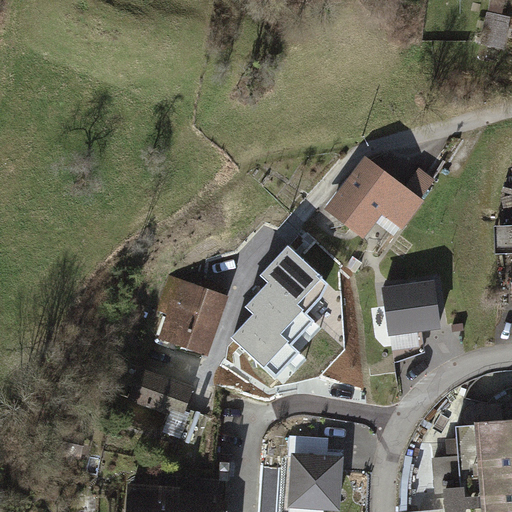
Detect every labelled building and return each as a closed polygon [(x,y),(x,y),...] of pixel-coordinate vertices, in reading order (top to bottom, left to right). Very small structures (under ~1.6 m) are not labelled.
[(511,19),(489,15),(483,45),(504,50),(511,19)] [(368,161),(330,212),(364,237),(382,213),(400,226),(421,199),(423,201),(437,182),(422,171),(406,191),(368,161)] [(322,276),(289,246),(264,274),(271,280),(308,313),(322,298),(311,288),(322,276)] [(436,279),(384,288),(393,340),(445,331),(436,279)] [(308,313),(271,280),(249,306),(256,312),(294,345),(316,320),(308,313)] [(190,283),(169,341),(205,354),(225,296),(190,283)] [(294,345),(256,312),(233,338),(277,377),(300,351),(294,345)] [(197,391),(144,371),(133,399),(174,414),(167,433),(200,446),(210,418),(195,412),(192,418),(187,416),(197,391)] [(462,427),(511,423),(511,388),(509,389),(505,390),(501,392),(496,395),(493,399),(489,404),(466,398),(462,427)] [(83,456),(91,423),(67,417),(58,450),(83,456)] [(511,511),(511,423),(462,427),(457,428),(458,440),(459,458),(448,459),(435,460),(438,495),(448,494),(449,511),(511,511)] [(289,458),(295,459),(291,509),(329,511),(339,511),(343,463),(327,462),(328,440),(291,437),(289,458)] [(448,459),(459,458),(458,440),(447,440),(448,459)] [(232,464),(224,464),(224,481),(229,481),(232,478),(232,464)] [(182,511),(184,495),(184,492),(133,488),(131,511),(182,511)] [(224,511),(225,498),(184,495),(182,511),(224,511)]
